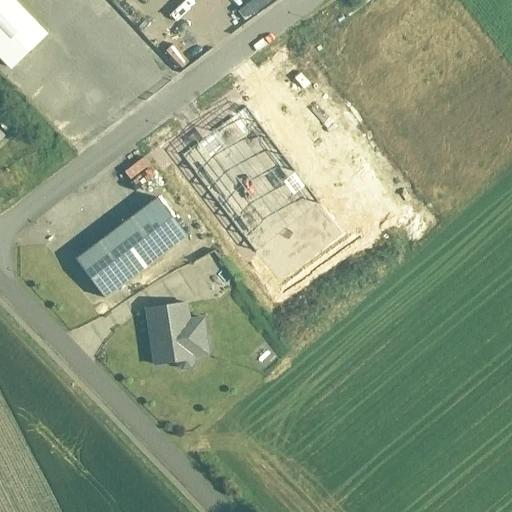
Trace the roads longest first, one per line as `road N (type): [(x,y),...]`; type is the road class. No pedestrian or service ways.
road 1 (residential): [(0,230),(308,0)]
road 2 (residential): [(217,511),(0,283)]
